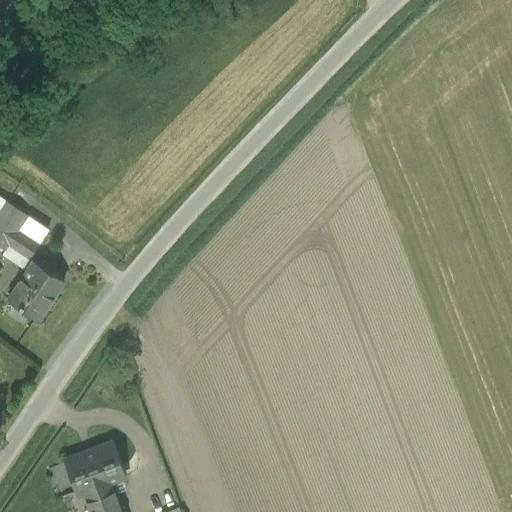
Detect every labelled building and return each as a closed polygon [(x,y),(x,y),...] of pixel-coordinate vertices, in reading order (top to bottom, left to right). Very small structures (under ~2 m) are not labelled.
[(0,211),(0,244),(5,248),(8,243),(17,229),(27,215),(27,214),(7,201),(6,202),(0,211)] [(48,229),(27,215),(17,229),(39,243),(48,229)] [(17,229),(8,243),(30,257),(39,243),(17,229)] [(33,259),(8,298),(18,305),(20,307),(21,306),(39,318),(64,279),(33,259)] [(112,442),(65,459),(78,493),(84,491),(91,511),(121,511),(110,481),(124,476),(112,442)]
